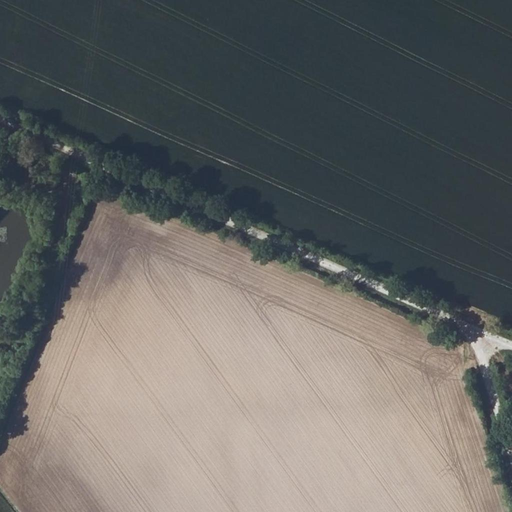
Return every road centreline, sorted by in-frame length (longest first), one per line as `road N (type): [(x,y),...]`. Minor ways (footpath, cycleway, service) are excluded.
road 1 (track): [(0,114),(511,347)]
road 2 (track): [(477,332),(511,457)]
